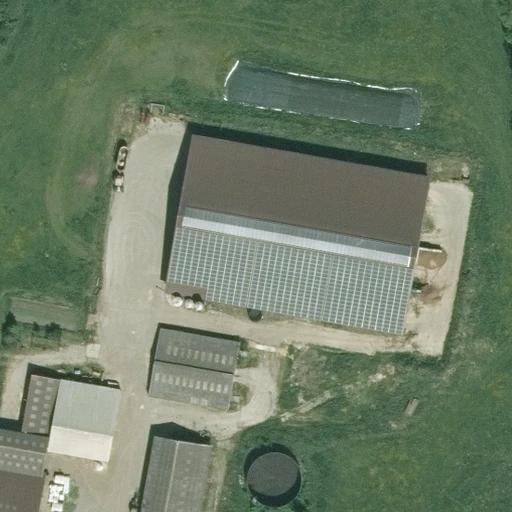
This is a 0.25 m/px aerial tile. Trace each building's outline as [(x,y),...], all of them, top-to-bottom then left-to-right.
[(193,140),(167,291),(401,332),(427,181),(193,140)] [(164,332),(152,396),(229,410),(241,346),(164,332)] [(0,489),(46,498),(56,451),(112,462),(125,393),(66,382),(66,383),(35,377),(26,422),(0,417),(0,489)] [(160,438),(147,511),(200,511),(211,447),(160,438)] [(0,489),(0,511),(43,511),(46,498),(0,489)]
